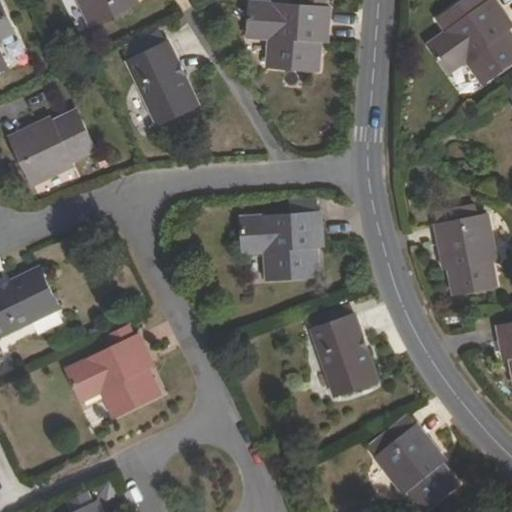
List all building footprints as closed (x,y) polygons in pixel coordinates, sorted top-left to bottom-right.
[(79,0),(93,28),(141,5),(138,0),(79,0)] [(447,34),(430,46),(446,68),(464,55),(467,60),(484,82),(511,60),(511,34),(509,30),(501,18),(506,14),(495,0),(493,0),(490,2),(488,0),(467,0),(438,21),(447,34)] [(0,73),(7,70),(0,54),(0,41),(15,34),(1,4),(0,5),(0,73)] [(252,4),(250,39),(271,40),(270,55),(269,69),(322,74),(323,44),(330,44),(331,11),(252,4)] [(509,30),(511,27),(511,23),(506,14),(501,18),(509,30)] [(130,64),(159,126),(201,107),(170,45),(130,64)] [(446,68),(449,73),(467,60),(464,55),(446,68)] [(12,140),(35,187),(77,167),(75,162),(97,151),(78,113),(56,124),(54,119),(12,140)] [(466,206),(469,218),(479,216),(477,204),(466,206)] [(489,213),(479,216),(469,218),(466,206),(442,211),(444,224),(440,224),(438,225),(446,270),(452,269),(457,294),(498,285),(493,260),(498,259),(489,213)] [(268,252),(270,280),(319,277),(318,249),(324,248),(322,214),(243,219),(245,254),(268,252)] [(0,289),(0,339),(59,313),(40,271),(0,289)] [(338,396),(379,382),(356,318),(315,331),(338,396)] [(511,323),(499,326),(505,358),(511,356),(511,323)] [(68,371),(83,403),(104,393),(116,418),(162,397),(149,370),(154,368),(139,337),(135,339),(130,329),(114,337),(119,347),(68,371)] [(457,485),(443,465),(446,463),(419,427),(377,458),(405,495),(409,492),(423,511),(457,485)] [(68,503),(72,511),(101,511),(98,505),(93,507),(87,494),(68,503)]
